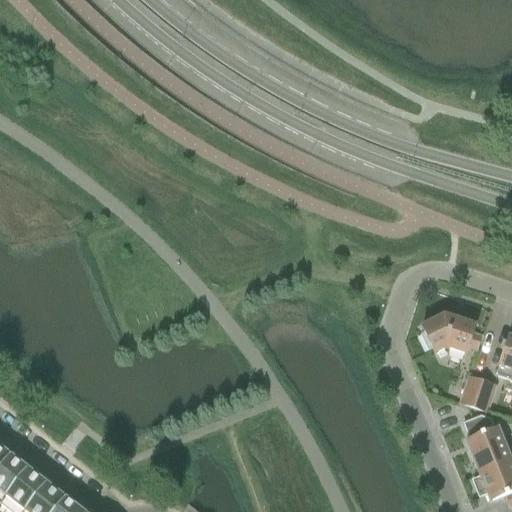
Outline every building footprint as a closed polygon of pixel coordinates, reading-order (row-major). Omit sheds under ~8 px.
[(443,318),(420,330),(423,336),(420,338),(427,353),(431,351),(434,357),(445,352),(465,358),(467,350),(476,353),(480,339),(472,336),(475,329),(443,318)] [(495,378),(511,383),(511,341),(508,340),(501,359),(495,378)] [(472,411),(481,384),(468,380),(459,407),(472,411)] [(494,389),(481,384),(472,411),(486,415),(494,389)] [(510,463),(497,432),(497,430),(493,432),(489,422),(480,419),(462,426),(468,442),(465,443),(477,475),(510,463)] [(0,470),(9,459),(0,451),(0,470)] [(0,505),(26,472),(9,459),(0,470),(0,505)] [(511,468),(510,463),(477,475),(479,480),(472,483),(479,499),(486,496),(489,505),(504,499),(509,510),(511,508),(511,468)] [(25,511),(45,487),(26,472),(0,505),(0,507),(6,511),(25,511)] [(55,511),(64,502),(45,487),(25,511),(55,511)] [(77,511),(64,502),(55,511),(77,511)]
